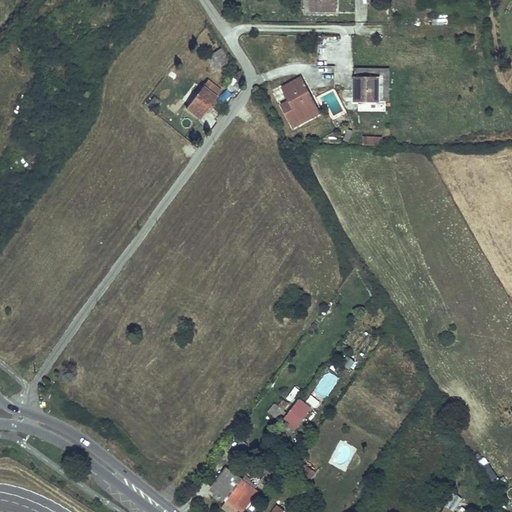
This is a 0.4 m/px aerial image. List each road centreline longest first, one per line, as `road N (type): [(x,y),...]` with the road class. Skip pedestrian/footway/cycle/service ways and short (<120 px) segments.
road 1 (residential): [(31,413),(34,384),(86,303),(247,91),(245,64),(199,0)]
road 2 (secondary): [(0,307),(57,194),(83,0)]
road 3 (secondary): [(145,498),(84,440),(31,413)]
road 4 (secondary): [(27,427),(145,498)]
